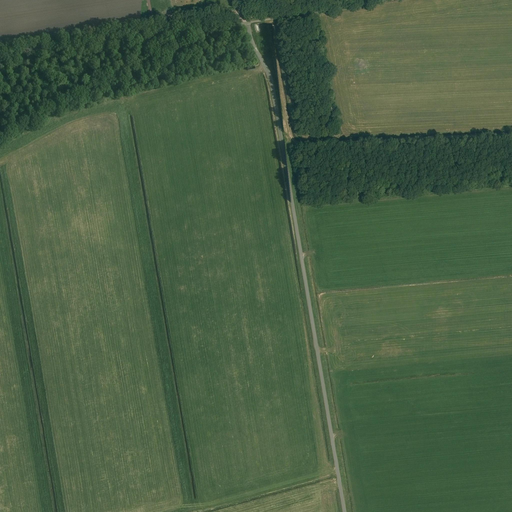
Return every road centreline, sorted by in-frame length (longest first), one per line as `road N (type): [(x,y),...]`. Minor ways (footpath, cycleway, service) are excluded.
road 1 (unclassified): [(342,511),(270,77),(245,15)]
road 2 (tertiary): [(0,54),(245,15)]
